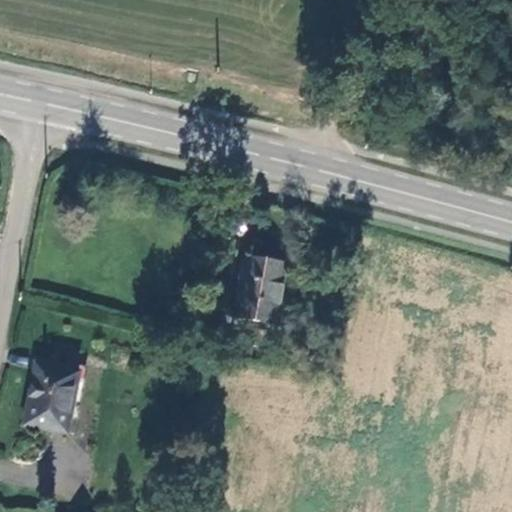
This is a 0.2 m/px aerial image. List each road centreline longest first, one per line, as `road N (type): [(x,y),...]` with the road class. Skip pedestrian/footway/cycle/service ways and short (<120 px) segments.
road 1 (primary): [(38,96),(511,218)]
road 2 (unclassified): [(38,96),(0,305)]
